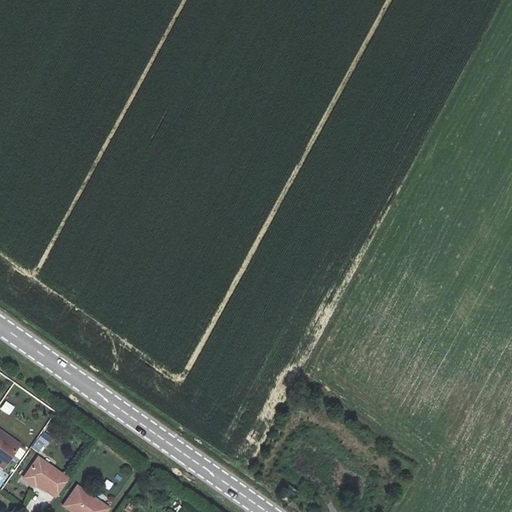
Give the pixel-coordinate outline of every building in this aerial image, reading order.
[(0,409),(9,415),(14,407),(6,401),(0,408),(0,409)] [(19,445),(0,430),(0,466),(2,468),(19,445)] [(36,441),(44,444),(49,436),(40,432),(36,441)] [(38,458),(23,478),(35,487),(37,485),(55,498),(68,480),(38,458)] [(106,511),(109,509),(75,485),(62,503),(74,511),(106,511)] [(180,511),(186,504),(178,499),(172,508),(177,511),(180,511)]
